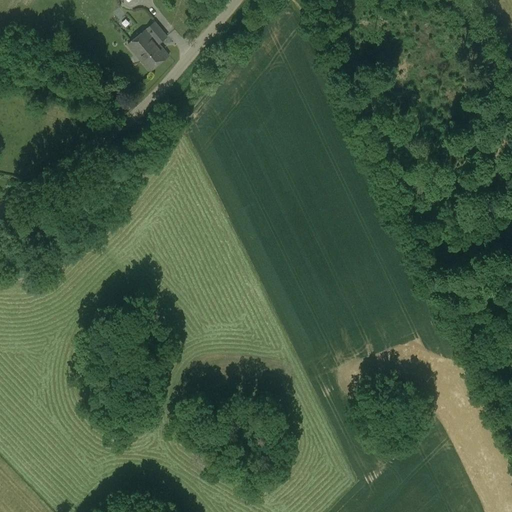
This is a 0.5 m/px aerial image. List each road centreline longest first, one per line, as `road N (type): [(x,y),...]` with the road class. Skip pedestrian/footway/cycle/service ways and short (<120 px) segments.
road 1 (track): [(293,0),(511,460)]
road 2 (unclassified): [(0,213),(149,104),(237,0)]
